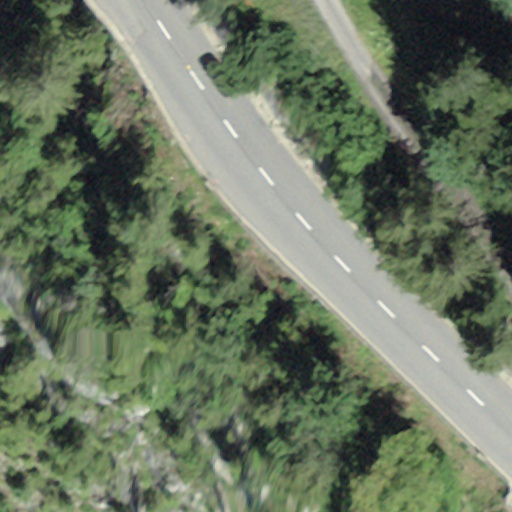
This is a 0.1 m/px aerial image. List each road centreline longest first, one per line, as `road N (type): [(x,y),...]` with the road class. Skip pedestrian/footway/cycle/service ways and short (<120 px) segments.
road 1 (primary): [(142,0),(307,221),(511,420)]
road 2 (track): [(338,0),(457,164)]
